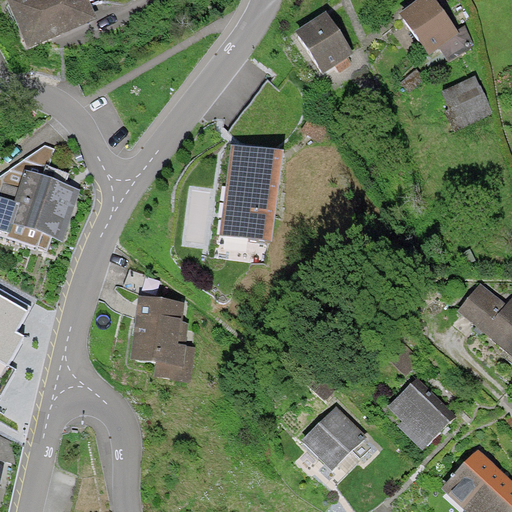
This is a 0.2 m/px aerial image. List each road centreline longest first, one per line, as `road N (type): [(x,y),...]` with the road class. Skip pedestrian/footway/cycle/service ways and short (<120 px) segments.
road 1 (residential): [(267,0),(126,192)]
road 2 (residential): [(126,192),(79,296),(58,376)]
road 3 (residential): [(127,511),(125,434),(116,409),(93,389),(58,376)]
road 4 (residential): [(126,192),(60,108),(0,87)]
road 5 (residential): [(58,376),(26,511)]
